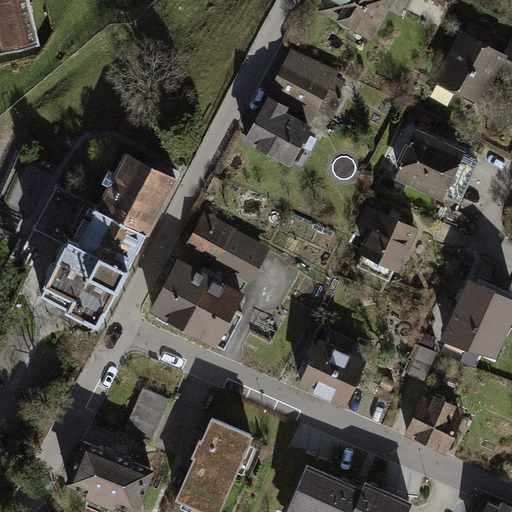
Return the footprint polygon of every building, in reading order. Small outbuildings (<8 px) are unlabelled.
[(0,0),(0,57),(39,50),(29,0),(132,0),(135,2),(136,0),(0,0)] [(385,0),(321,0),(318,7),(367,34),(385,0)] [(465,20),(430,94),(445,102),(453,86),(475,97),(492,60),(511,69),(511,37),(504,34),(499,44),(486,37),(489,30),(465,20)] [(285,45),(240,136),(290,161),(316,108),(329,115),(340,93),(336,91),(341,80),(332,75),(335,70),(285,45)] [(150,71),(110,55),(94,96),(133,112),(150,71)] [(394,170),(440,191),(462,144),(413,121),(407,133),(402,130),(389,158),(398,162),(394,170)] [(169,169),(114,145),(51,292),(106,315),(169,169)] [(372,222),(355,263),(388,277),(412,224),(364,203),(356,223),(363,226),(366,220),(372,222)] [(230,232),(199,214),(183,243),(214,260),(227,237),(230,232)] [(258,254),(227,237),(214,260),(245,278),(258,254)] [(179,323),(207,271),(175,254),(147,305),(179,323)] [(207,271),(179,323),(216,343),(236,307),(226,302),(235,286),(207,271)] [(511,307),(511,294),(463,275),(441,332),(494,352),(511,307)] [(313,337),(292,381),(339,403),(367,344),(314,319),(307,335),(313,337)] [(33,372),(39,357),(8,344),(1,359),(33,372)] [(431,354),(415,347),(405,369),(421,376),(431,354)] [(420,395),(405,429),(441,445),(457,409),(450,406),(452,400),(430,390),(427,398),(420,395)] [(127,423),(150,433),(164,402),(141,392),(127,423)] [(249,430),(206,411),(171,493),(214,511),(249,430)] [(96,443),(83,438),(66,479),(84,486),(81,493),(107,503),(109,497),(135,507),(151,467),(128,458),(131,452),(97,439),(96,443)] [(398,511),(405,495),(363,478),(361,484),(307,462),(286,511),(398,511)] [(511,511),(511,506),(499,500),(497,506),(484,500),(478,511),(511,511)]
